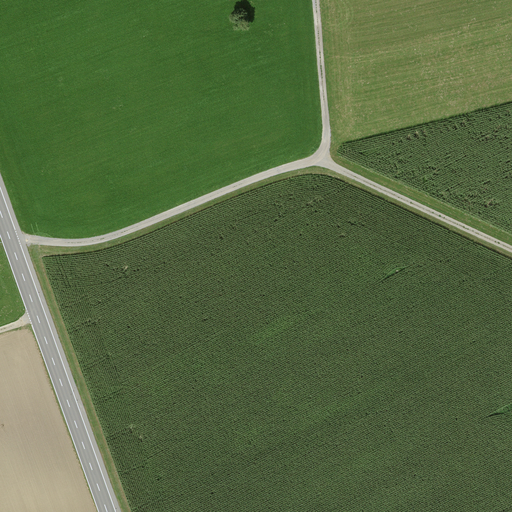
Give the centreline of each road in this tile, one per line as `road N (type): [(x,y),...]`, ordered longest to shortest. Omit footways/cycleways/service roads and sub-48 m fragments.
road 1 (track): [(11,241),(82,243),(116,235),(321,157),(511,249)]
road 2 (secondary): [(108,511),(0,208)]
road 3 (track): [(321,157),(316,0)]
